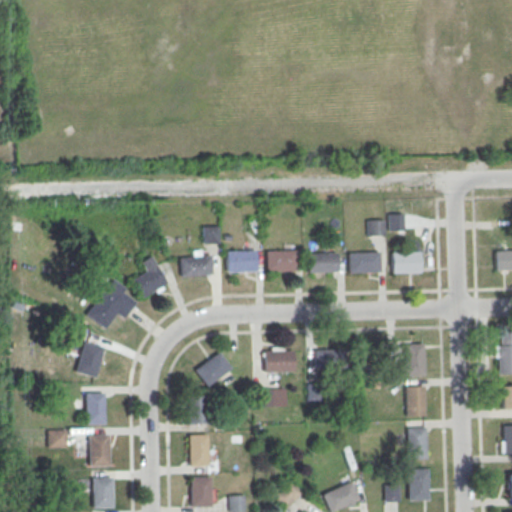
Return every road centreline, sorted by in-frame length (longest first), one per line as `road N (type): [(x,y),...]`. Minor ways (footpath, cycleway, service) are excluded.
road 1 (residential): [(511,179),(29,188)]
road 2 (residential): [(455,308),(190,321),(160,346),(146,380),(148,511)]
road 3 (residential): [(451,181),(461,511)]
